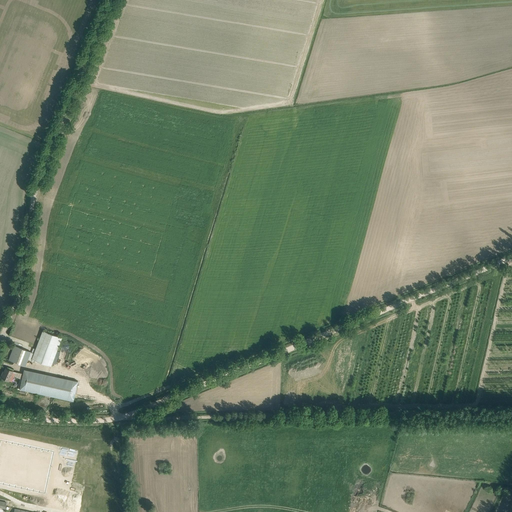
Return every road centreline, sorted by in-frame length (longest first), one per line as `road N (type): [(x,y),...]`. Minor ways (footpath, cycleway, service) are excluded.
road 1 (track): [(119,418),(511,257)]
road 2 (track): [(119,418),(511,410)]
road 3 (track): [(110,0),(36,190),(11,314)]
